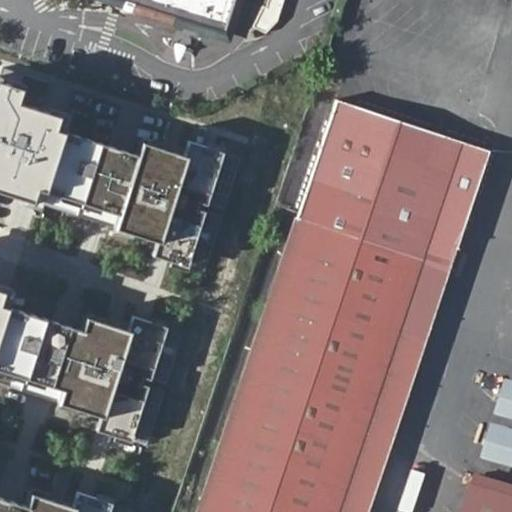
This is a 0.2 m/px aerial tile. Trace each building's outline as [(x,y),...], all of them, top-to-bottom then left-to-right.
[(238,0),(104,0),(225,41),(238,0)] [(25,96),(0,87),(0,199),(158,251),(153,266),(188,277),(226,162),(190,151),(185,167),(144,154),(139,167),(67,143),(72,129),(20,112),(25,96)] [(192,511),(338,511),(425,262),(451,271),(491,155),(334,101),(192,511)] [(425,262),(338,511),(367,511),(451,271),(425,262)] [(0,394),(104,428),(99,443),(134,455),(172,340),(136,328),(130,345),(89,331),(85,344),(13,320),(18,306),(0,300),(0,394)] [(511,404),(511,388),(505,386),(500,401),(511,404)] [(511,458),(511,437),(491,433),(486,452),(511,458)] [(511,511),(511,486),(473,476),(462,511),(511,511)] [(0,511),(110,511),(112,509),(76,498),(71,511),(63,511),(29,501),(25,511),(20,511),(0,505),(0,511)]
